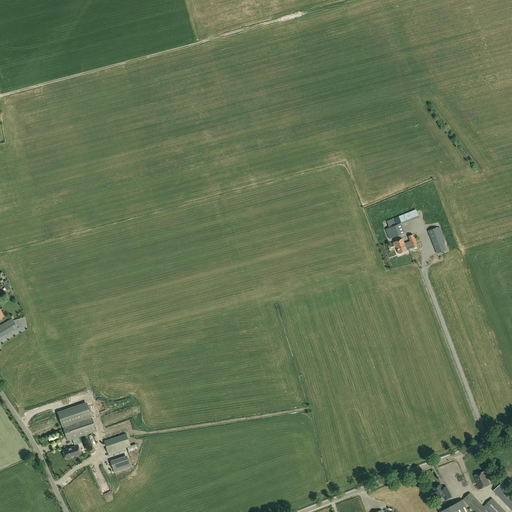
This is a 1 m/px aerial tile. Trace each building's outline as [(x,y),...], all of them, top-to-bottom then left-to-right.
[(405,232),(401,224),(419,217),(416,209),(387,221),(389,228),(386,229),(389,239),(405,232)] [(428,231),(437,253),(446,250),(437,227),(428,231)] [(410,241),(406,243),(404,243),(402,238),(394,242),(399,254),(407,250),(406,248),(412,246),(413,248),(417,246),(413,234),(408,236),(410,241)] [(3,295),(6,299),(15,295),(12,290),(3,295)] [(0,340),(19,329),(13,319),(0,325),(0,340)] [(0,345),(0,360),(23,348),(19,340),(17,341),(15,338),(0,345)] [(63,428),(92,418),(88,406),(59,416),(63,428)] [(97,431),(92,418),(63,428),(68,441),(73,439),(75,445),(81,443),(79,437),(97,431)] [(130,446),(126,435),(129,434),(126,425),(102,434),(104,443),(105,442),(108,453),(127,447),(129,452),(138,449),(136,444),(130,446)] [(81,454),(78,445),(63,450),(66,459),(75,456),(81,454)] [(128,454),(111,459),(114,467),(130,462),(128,454)] [(474,476),(480,489),(490,485),(485,472),(474,476)] [(495,491),(511,509),(511,492),(500,479),(494,484),(498,488),(495,491)] [(448,491),(445,492),(440,484),(433,488),(439,498),(443,496),(445,500),(452,497),(446,487),(448,491)] [(475,511),(486,511),(484,510),(485,509),(487,511),(506,511),(492,498),(484,507),(470,493),(464,499),(475,511)] [(469,511),(463,500),(440,511),(469,511)]
